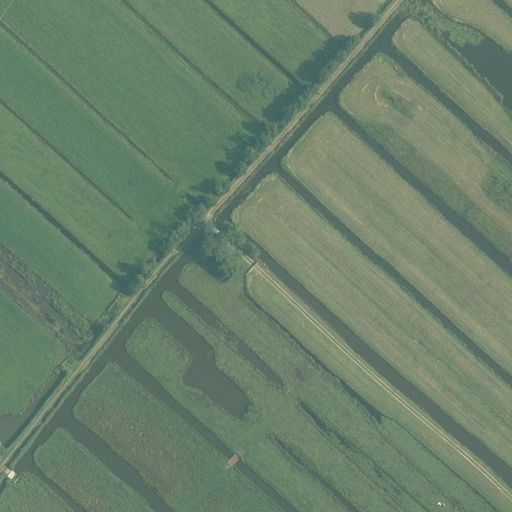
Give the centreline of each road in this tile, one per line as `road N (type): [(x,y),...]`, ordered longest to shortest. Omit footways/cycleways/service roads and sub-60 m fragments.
road 1 (track): [(511,501),(207,223)]
road 2 (track): [(207,223),(140,291),(5,463)]
road 3 (track): [(207,223),(404,0)]
